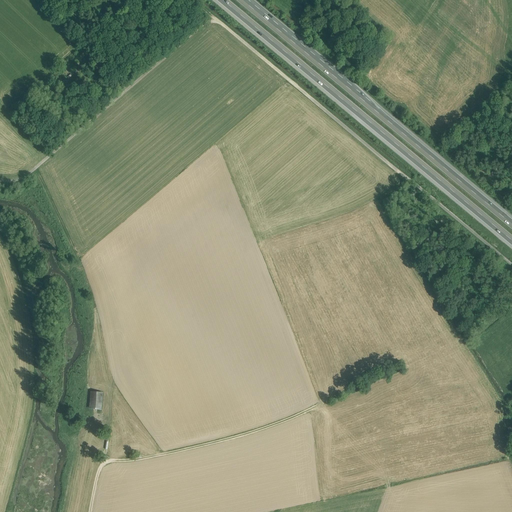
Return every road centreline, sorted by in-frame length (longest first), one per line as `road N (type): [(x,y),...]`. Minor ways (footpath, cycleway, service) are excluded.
road 1 (track): [(511,263),(217,19),(29,174),(0,177)]
road 2 (motorway): [(224,0),(511,237)]
road 3 (track): [(406,370),(250,433),(108,459),(90,511)]
road 4 (motorway): [(511,222),(244,0)]
